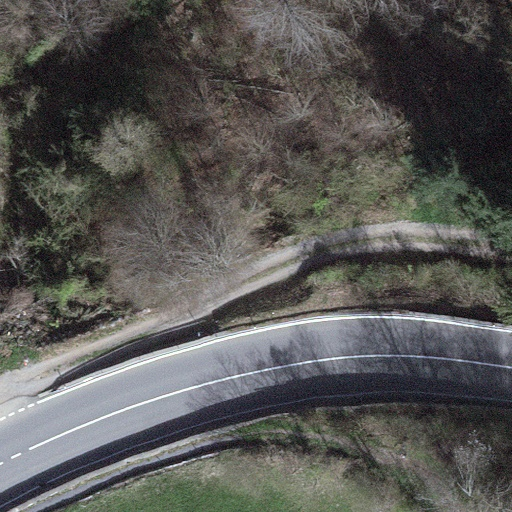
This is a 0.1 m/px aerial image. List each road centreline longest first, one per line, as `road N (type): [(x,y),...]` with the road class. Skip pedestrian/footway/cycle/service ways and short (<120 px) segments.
road 1 (track): [(0,397),(283,263),(349,241),(511,239)]
road 2 (primary): [(511,367),(405,357),(262,371),(114,414),(0,466)]
